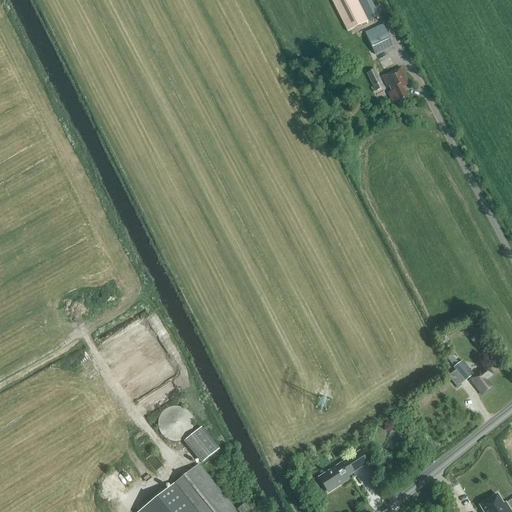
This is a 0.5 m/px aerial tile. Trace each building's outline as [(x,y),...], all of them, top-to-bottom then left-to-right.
[(331,0),(348,33),(368,23),(357,0),(331,0)] [(393,47),(383,25),(365,33),(375,56),(393,47)] [(403,88),(409,85),(402,69),(383,77),(388,87),(389,87),(392,93),(389,94),(393,104),(398,102),(399,103),(408,99),(403,88)] [(377,92),(384,88),(376,70),(368,74),(377,92)] [(313,84),(308,71),(301,74),(306,87),(313,84)] [(477,336),(471,341),(479,350),(485,345),(477,336)] [(451,355),(446,358),(453,368),(455,371),(450,376),(448,377),(450,380),(455,385),(457,388),(458,387),(465,382),(467,380),(469,378),(471,380),(470,380),(480,393),(482,391),(484,393),(491,388),(485,381),(491,376),(486,369),(480,374),(480,373),(475,377),(468,369),(463,361),(459,365),(451,355)] [(173,442),(175,442),(177,442),(180,441),(183,440),(186,438),(189,435),(190,434),(191,432),(192,431),(192,429),(192,428),(193,426),(193,423),(193,422),(192,420),(192,419),(191,416),(190,414),(189,413),(188,412),(186,410),(184,409),(183,409),(181,408),(180,407),(179,407),(174,407),(173,407),(172,407),(169,408),(167,409),(166,410),(165,410),(163,412),(160,416),(159,417),(159,418),(159,419),(158,421),(158,422),(158,424),(158,426),(158,427),(158,429),(159,431),(160,432),(160,433),(161,435),(162,436),(164,438),(165,439),(167,440),(168,441),(172,442),(173,442)] [(202,464),(219,450),(201,428),(184,442),(202,464)] [(364,435),(360,430),(352,435),(356,441),(364,435)] [(349,477),(368,464),(360,452),(338,466),(339,468),(329,475),(328,473),(318,479),(322,484),(321,484),(324,488),(328,494),(350,480),(349,477)] [(236,511),(197,465),(140,511),(236,511)] [(502,504),(496,495),(479,506),(483,511),(511,511),(505,503),(502,504)]
